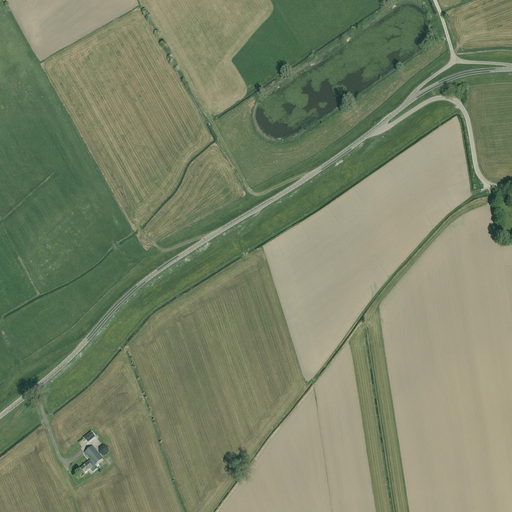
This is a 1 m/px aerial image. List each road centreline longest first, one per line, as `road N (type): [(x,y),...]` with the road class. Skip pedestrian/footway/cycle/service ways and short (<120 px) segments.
road 1 (tertiary): [(0,415),(142,282),(373,129)]
road 2 (tertiary): [(511,185),(480,176),(467,119),(450,99),(434,98),(373,129)]
